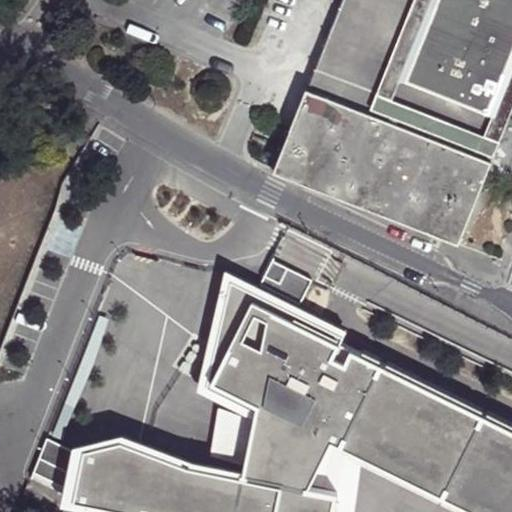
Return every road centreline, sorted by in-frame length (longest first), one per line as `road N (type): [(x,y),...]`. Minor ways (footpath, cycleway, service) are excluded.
road 1 (residential): [(223,167),(511,304)]
road 2 (residential): [(19,48),(223,167)]
road 3 (unclassified): [(137,12),(256,67)]
